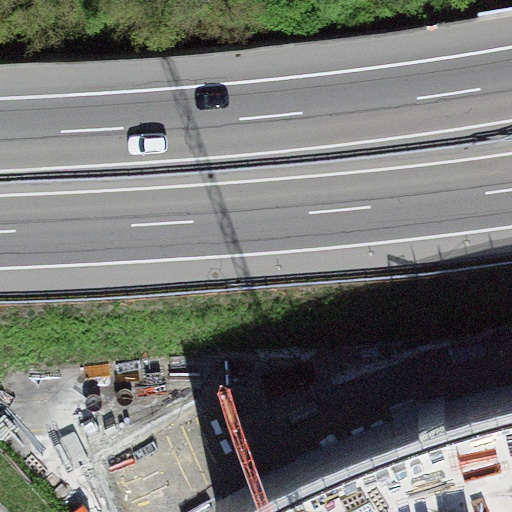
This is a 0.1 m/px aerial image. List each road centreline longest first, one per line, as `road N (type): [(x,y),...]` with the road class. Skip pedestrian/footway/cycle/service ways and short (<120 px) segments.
road 1 (motorway): [(511,82),(300,113),(0,134)]
road 2 (motorway): [(0,231),(310,212),(511,188)]
